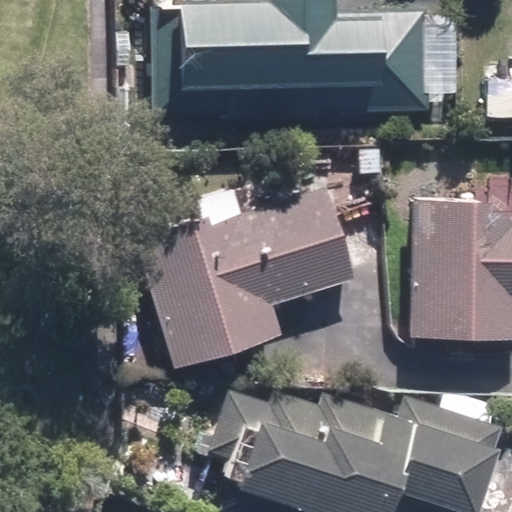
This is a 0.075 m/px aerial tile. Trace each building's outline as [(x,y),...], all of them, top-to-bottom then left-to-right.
[(180,0),(182,73),(322,69),(323,108),(426,105),(423,2),(332,5),(331,0),(180,0)] [(511,14),(482,16),(484,109),(511,108),(511,14)] [(356,272),(326,179),(134,241),(173,361),(280,326),(271,299),(356,272)] [(413,193),(409,330),(511,332),(511,203),(491,203),(492,195),(413,193)] [(272,383),(268,395),(228,382),(208,442),(243,453),(235,478),(343,511),(384,511),(395,478),(476,504),(503,421),(403,390),(398,407),(322,383),(318,397),(272,383)]
